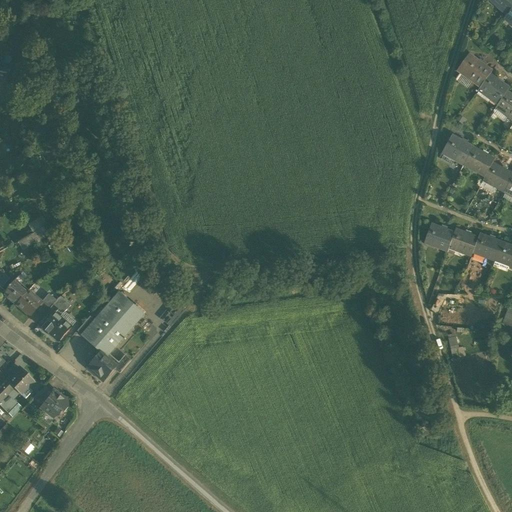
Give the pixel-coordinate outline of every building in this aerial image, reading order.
[(488,0),(487,1),(498,10),(500,8),(491,0),(488,0)] [(498,10),(506,16),(511,9),(511,0),(491,0),(500,8),(498,10)] [(462,72),(473,57),(469,54),(457,72),(460,74),(462,72)] [(472,83),(480,89),(490,74),(493,71),(486,66),(473,57),(462,72),(474,80),(472,83)] [(460,74),(472,83),(474,80),(462,72),(460,74)] [(472,83),(460,74),(455,81),(467,89),(472,83)] [(504,83),(490,74),(480,89),(491,97),(489,100),(490,101),(497,106),(508,91),(510,88),(503,84),(504,83)] [(479,92),(489,100),(491,97),(480,89),(478,92),(479,92)] [(511,94),(508,91),(497,106),(508,115),(506,117),(507,118),(511,121),(511,94)] [(489,100),(479,92),(477,95),(488,103),(490,101),(489,100)] [(496,110),(506,117),(508,115),(497,106),(495,109),(496,110)] [(506,117),(496,110),(491,118),(494,120),(496,117),(504,123),(507,118),(506,117)] [(467,120),(461,116),(457,121),(463,126),(467,120)] [(463,166),(465,164),(474,148),(467,144),(453,136),(444,152),(456,159),(455,162),(463,166)] [(476,173),(484,178),(493,163),(495,159),(488,155),(474,147),(474,148),(465,164),(477,170),(476,173)] [(442,154),(455,162),(456,159),(444,152),(442,154)] [(504,193),(505,190),(511,177),(511,173),(507,171),(507,170),(493,163),(484,178),(484,179),(496,185),(495,188),(496,189),(504,193)] [(463,166),(476,173),(477,170),(465,164),(463,166)] [(482,181),(495,188),(496,185),(484,179),(482,181)] [(495,188),(482,181),(479,187),(493,194),(496,189),(495,188)] [(511,197),(505,194),(503,198),(511,203),(511,197)] [(28,225),(33,234),(47,225),(43,217),(28,225)] [(449,250),(450,246),(455,233),(447,230),(432,224),(425,242),(439,247),(438,250),(447,253),(449,250)] [(17,243),(21,250),(47,235),(43,228),(33,234),(17,243)] [(472,254),(474,251),(479,238),(471,235),(456,229),(455,233),(450,246),(463,251),(462,254),(471,258),(472,254)] [(493,265),(494,265),(496,259),(502,242),(495,240),(495,239),(480,234),(479,238),(474,251),(487,256),(486,259),(494,262),(493,265)] [(424,245),(438,250),(439,247),(425,242),(424,245)] [(502,242),(496,259),(509,264),(508,267),(511,268),(511,245),(503,242),(502,242)] [(507,270),(508,267),(509,264),(496,259),(494,265),(507,270)] [(0,276),(0,288),(1,289),(9,279),(4,274),(0,276)] [(4,294),(17,305),(29,291),(22,285),(21,287),(15,281),(4,294)] [(42,302),(29,291),(17,305),(31,317),(36,310),(43,303),(42,302)] [(119,293),(95,321),(83,335),(82,336),(102,353),(102,352),(108,357),(124,339),(126,340),(127,339),(125,338),(145,315),(119,293)] [(44,317),(54,305),(53,305),(57,301),(49,294),(42,302),(43,303),(36,310),(44,317)] [(59,299),(57,301),(53,305),(54,305),(59,310),(64,304),(66,302),(61,297),(59,299)] [(71,306),(66,302),(64,304),(59,310),(64,314),(65,312),(71,306)] [(77,322),(65,312),(64,314),(60,318),(72,328),(77,322)] [(43,328),(59,342),(72,328),(60,318),(55,313),(43,328)] [(79,331),(83,335),(95,321),(91,317),(79,331)] [(511,327),(511,320),(504,318),(502,324),(511,327)] [(450,335),(453,360),(461,359),(458,334),(450,335)] [(95,376),(104,383),(115,369),(116,368),(116,367),(106,359),(108,357),(102,352),(102,353),(88,368),(96,375),(95,376)] [(115,369),(121,374),(132,361),(126,356),(118,366),(116,367),(116,368),(115,369)] [(116,367),(118,366),(108,357),(106,359),(116,367)] [(4,362),(3,363),(0,365),(0,372),(2,374),(9,367),(4,362)] [(11,398),(7,394),(13,388),(16,392),(19,394),(26,387),(28,388),(34,382),(21,370),(14,377),(12,375),(0,387),(0,406),(11,418),(21,408),(11,398)] [(33,398),(42,406),(51,393),(43,387),(33,398)] [(11,398),(16,392),(13,388),(7,394),(11,398)] [(52,413),(56,416),(60,415),(66,408),(69,407),(68,400),(65,400),(61,397),(60,398),(57,396),(58,395),(58,394),(54,390),(51,393),(42,406),(40,408),(46,413),(52,413)] [(49,424),(53,419),(46,413),(42,419),(49,424)] [(6,425),(0,430),(0,437),(10,428),(6,425)] [(64,434),(57,429),(53,434),(60,439),(64,434)] [(34,448),(27,442),(20,449),(27,455),(34,448)]
